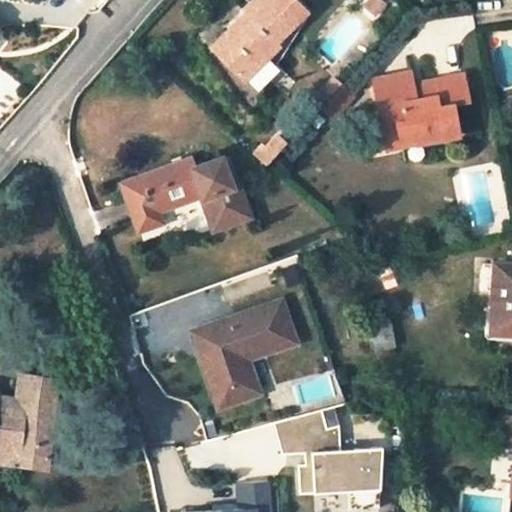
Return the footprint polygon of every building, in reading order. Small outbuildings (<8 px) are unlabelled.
[(306,10),(296,0),(252,0),(243,10),(248,15),(215,46),(247,79),(282,43),(277,38),(306,10)] [(411,72),(375,80),(385,126),(397,123),(402,141),(416,137),(418,143),(460,134),(454,104),(470,101),(465,74),(423,83),(424,89),(415,91),(411,72)] [(354,94),(343,84),(323,106),(334,117),(354,94)] [(388,149),(418,143),(416,137),(402,141),(397,123),(385,126),(383,127),(388,149)] [(189,159),(123,183),(140,229),(162,221),(158,209),(202,193),(214,226),(248,214),(237,183),(232,184),(222,155),(192,166),(189,159)] [(511,263),(497,262),(492,330),(511,331),(511,263)] [(394,272),(390,263),(380,265),(383,275),(394,272)] [(387,284),(396,281),(394,272),(383,275),(387,284)] [(405,304),(396,281),(387,284),(395,307),(405,304)] [(200,354),(218,405),(260,390),(249,357),(297,341),(281,299),(210,323),(219,349),(200,354)] [(372,321),(378,349),(395,346),(390,317),(372,321)] [(191,329),(200,354),(219,349),(210,323),(191,329)] [(0,460),(49,465),(60,378),(28,373),(26,391),(24,405),(1,402),(2,395),(2,391),(0,390),(0,460)] [(18,397),(2,395),(1,402),(24,405),(26,391),(19,391),(18,397)] [(336,404),(322,407),(328,428),(341,423),(336,404)] [(322,407),(274,421),(283,453),(313,451),(313,462),(299,463),(301,492),(349,489),(382,487),(384,446),(342,448),(341,423),(328,428),(322,407)] [(511,511),(511,416),(504,415),(501,443),(511,444),(511,500),(510,511),(511,511)] [(269,511),(268,479),(238,482),(239,502),(242,502),(242,507),(185,511),(269,511)] [(382,487),(349,489),(350,508),(381,506),(382,487)]
